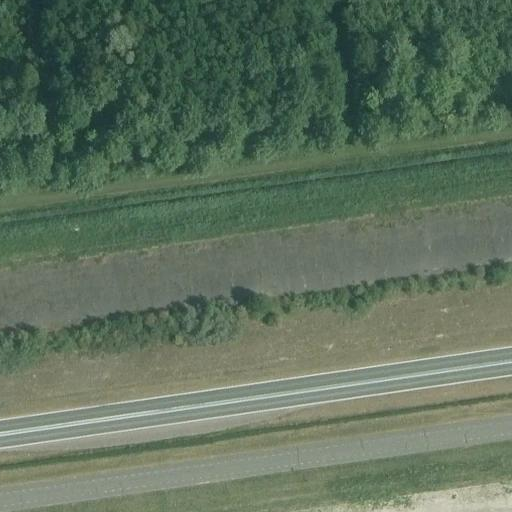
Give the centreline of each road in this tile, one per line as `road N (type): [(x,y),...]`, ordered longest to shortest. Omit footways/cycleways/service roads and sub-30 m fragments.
road 1 (trunk): [(0,436),(511,363)]
road 2 (unclassified): [(0,500),(511,428)]
